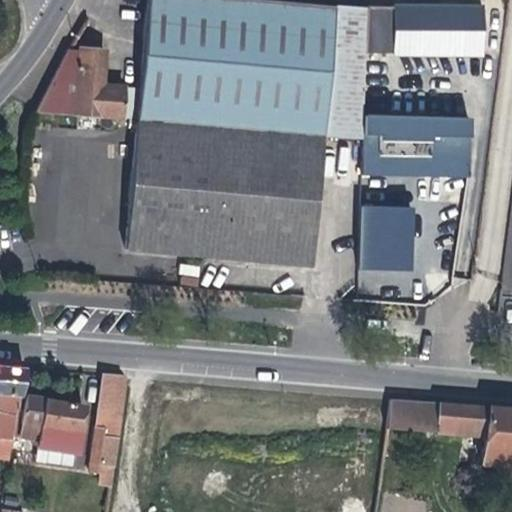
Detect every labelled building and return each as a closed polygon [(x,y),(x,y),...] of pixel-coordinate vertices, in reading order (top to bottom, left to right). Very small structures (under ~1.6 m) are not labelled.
[(329,51),(363,53),(364,8),(278,0),(144,0),(141,44),(138,86),(135,117),(123,250),(309,266),(321,135),(329,51)] [(364,7),(364,8),(363,53),(480,55),(481,9),(364,7)] [(66,50),(35,111),(135,117),(138,86),(110,84),(102,84),(103,49),(77,47),(76,50),(66,50)] [(321,135),(361,136),(362,115),(363,53),(329,51),(321,135)] [(470,120),(362,115),(360,175),(465,172),(470,120)] [(415,208),(362,206),(359,270),(413,272),(415,208)] [(0,438),(11,440),(24,368),(4,366),(0,366),(0,438)] [(89,458),(114,461),(125,384),(121,376),(102,374),(89,458)] [(324,392),(313,391),(311,402),(323,403),(324,392)] [(34,449),(75,455),(81,406),(63,403),(43,400),(43,395),(23,392),(17,437),(36,439),(34,449)] [(481,434),(478,463),(511,465),(511,407),(387,397),(383,426),(481,434)]
